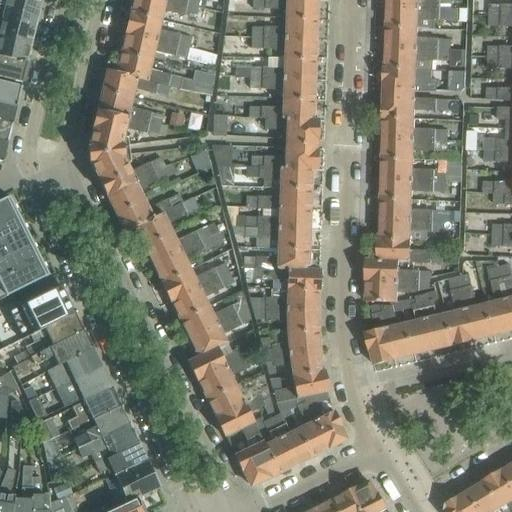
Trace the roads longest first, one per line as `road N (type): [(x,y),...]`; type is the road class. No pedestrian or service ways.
road 1 (residential): [(356,392),(340,314),(352,0)]
road 2 (residential): [(236,511),(64,160)]
road 3 (residential): [(29,168),(193,511)]
road 4 (residential): [(58,0),(29,168)]
road 5 (residential): [(64,160),(102,0)]
road 6 (residential): [(356,392),(511,352)]
road 7 (residential): [(249,511),(377,446)]
